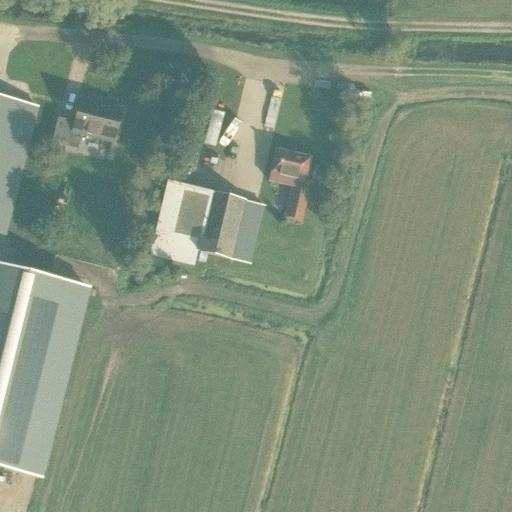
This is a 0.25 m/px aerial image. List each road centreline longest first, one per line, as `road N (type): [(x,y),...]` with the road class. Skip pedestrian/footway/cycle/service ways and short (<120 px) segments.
road 1 (unclassified): [(0,33),(292,68),(511,75)]
road 2 (track): [(162,0),(511,34)]
